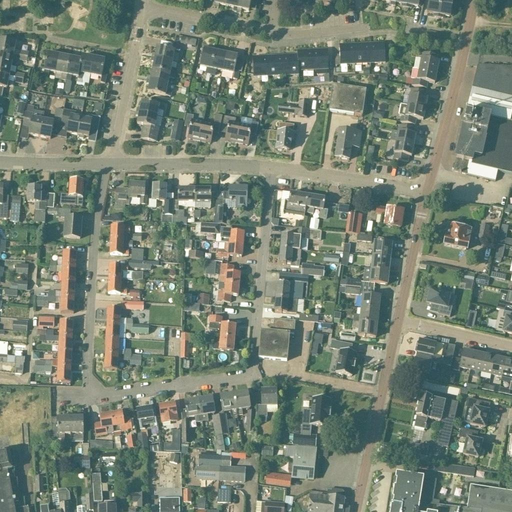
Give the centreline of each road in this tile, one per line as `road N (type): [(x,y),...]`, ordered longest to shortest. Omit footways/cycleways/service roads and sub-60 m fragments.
road 1 (residential): [(97,398),(251,375),(271,168)]
road 2 (residential): [(97,398),(87,380),(106,165)]
road 3 (residential): [(365,27),(285,35),(142,6)]
road 4 (residential): [(426,194),(474,0)]
road 5 (residential): [(357,511),(398,321)]
road 6 (residential): [(142,6),(113,165)]
road 7 (residential): [(271,168),(113,165)]
road 8 (residential): [(426,194),(271,168)]
road 9 (residential): [(398,321),(426,194)]
